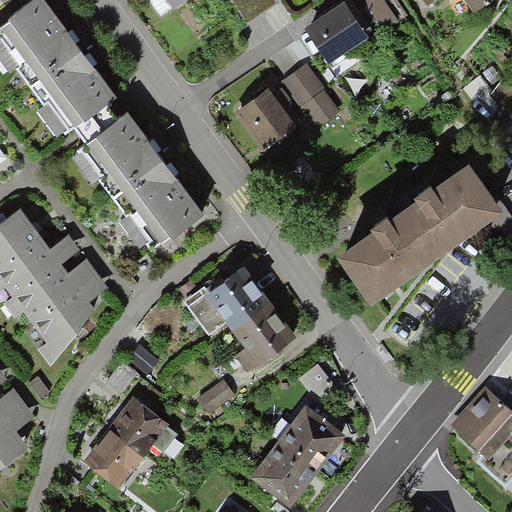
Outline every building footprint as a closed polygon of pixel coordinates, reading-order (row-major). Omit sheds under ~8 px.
[(152,253),(203,216),(151,147),(88,61),(42,0),(0,32),(0,51),(64,137),(76,129),(89,148),(80,154),(152,253)] [(148,0),(162,19),(188,0),(148,0)] [(279,4),(276,0),(231,0),(247,24),(279,4)] [(384,0),(362,0),(383,31),(399,21),(384,0)] [(439,0),(461,0),(473,16),(497,0),(432,0),(435,3),(439,0)] [(360,62),(354,53),(369,44),(342,1),(328,10),(321,15),(323,19),(307,30),(338,77),(360,62)] [(285,81),(319,127),(339,113),(324,92),(326,90),(307,65),(285,81)] [(490,98),(511,114),(511,69),(511,70),(490,98)] [(234,114),(262,152),(297,128),(281,108),(292,100),(283,88),(280,91),(275,85),(234,114)] [(0,142),(0,166),(11,157),(0,142)] [(348,253),(339,259),(373,307),(487,227),(494,235),(511,222),(511,215),(494,190),(487,195),(469,170),(435,193),(433,189),(428,193),(417,201),(419,204),(392,223),(389,218),(383,222),(369,232),(372,236),(348,253)] [(52,368),(95,312),(88,304),(107,288),(87,262),(70,276),(63,267),(80,253),(67,237),(51,250),(33,228),(22,213),(7,224),(1,217),(0,217),(0,274),(0,275),(0,289),(6,285),(17,299),(9,306),(16,315),(23,310),(49,344),(39,351),(52,368)] [(273,353),(294,337),(245,268),(223,285),(209,296),(205,290),(187,304),(210,335),(227,322),(247,349),(236,358),(247,372),(273,353)] [(194,281),(179,290),(183,297),(198,287),(194,281)] [(140,345),(128,360),(148,376),(160,362),(140,345)] [(106,383),(123,395),(138,374),(121,362),(106,383)] [(318,366),(303,378),(317,396),(332,385),(318,366)] [(0,467),(24,450),(12,433),(33,417),(14,391),(0,401),(0,386),(7,380),(0,370),(0,467)] [(37,378),(29,384),(40,399),(48,393),(37,378)] [(223,380),(197,399),(209,415),(235,396),(223,380)] [(511,402),(486,380),(451,420),(485,450),(478,458),(505,482),(511,474),(511,402)] [(119,492),(153,447),(164,455),(179,436),(170,429),(173,426),(134,396),(108,430),(111,433),(101,446),(99,444),(90,454),(83,464),(119,492)] [(266,492),(290,510),(345,438),(326,424),(331,418),(326,414),(317,408),(313,413),(306,408),(251,481),(266,492)]
